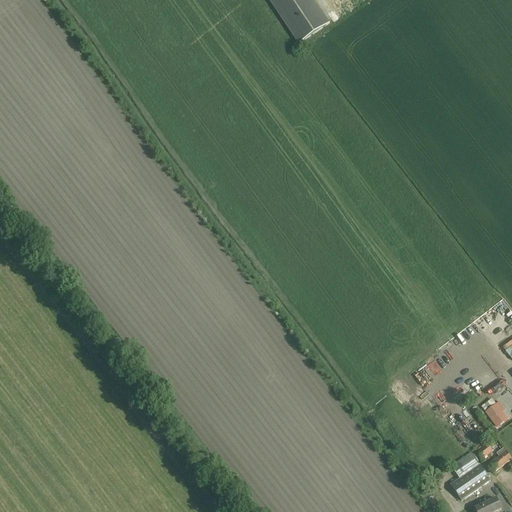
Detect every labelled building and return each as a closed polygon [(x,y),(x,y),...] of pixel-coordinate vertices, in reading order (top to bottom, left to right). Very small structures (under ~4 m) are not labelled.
[(324,0),(334,18),(355,8),(350,0),(324,0)] [(467,326),(475,338),(508,317),(499,303),(483,312),(485,315),(467,326)] [(446,363),(455,356),(450,351),(455,347),(451,342),(438,353),(446,363)] [(428,358),(436,367),(443,361),(435,352),(428,358)] [(417,368),(424,377),(434,368),(427,360),(417,368)] [(376,365),(368,370),(371,374),(379,369),(376,365)] [(429,384),(448,369),(445,365),(426,379),(429,384)] [(448,381),(456,373),(452,370),(444,378),(448,381)] [(443,379),(432,389),(436,393),(447,383),(443,379)] [(511,418),(499,402),(496,405),(492,399),(481,408),(497,429),(511,418)] [(483,460),(493,452),(487,445),(477,452),(483,460)] [(494,473),(511,460),(504,449),(497,454),(499,457),(488,465),(494,473)] [(461,502),(491,482),(471,453),(451,467),(460,480),(450,486),(461,502)] [(474,506),(497,498),(494,489),(471,498),(474,506)] [(475,509),(476,511),(496,511),(501,510),(496,499),(475,509)]
